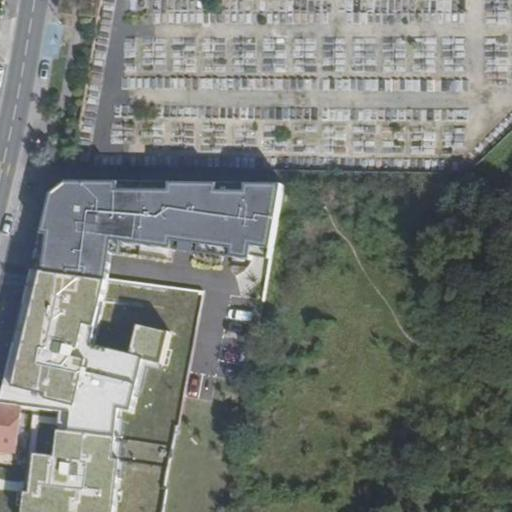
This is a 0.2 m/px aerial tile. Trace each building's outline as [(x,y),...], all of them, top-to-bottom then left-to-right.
[(159,185),(107,179),(105,196),(99,196),(91,254),(132,259),(140,197),(157,198),(159,185)] [(6,267),(0,289),(0,315),(13,318),(11,330),(35,334),(49,274),(6,267)] [(200,294),(182,292),(179,315),(196,317),(200,294)] [(0,388),(0,404),(22,408),(23,408),(25,396),(25,391),(0,388)] [(25,396),(23,408),(63,413),(64,400),(25,396)] [(22,408),(0,404),(0,450),(17,453),(22,408)] [(167,485),(170,471),(178,428),(150,424),(147,441),(158,443),(150,484),(167,485)] [(182,473),(170,471),(167,485),(163,509),(175,511),(182,473)] [(125,511),(162,511),(163,509),(167,485),(150,484),(131,482),(125,511)]
